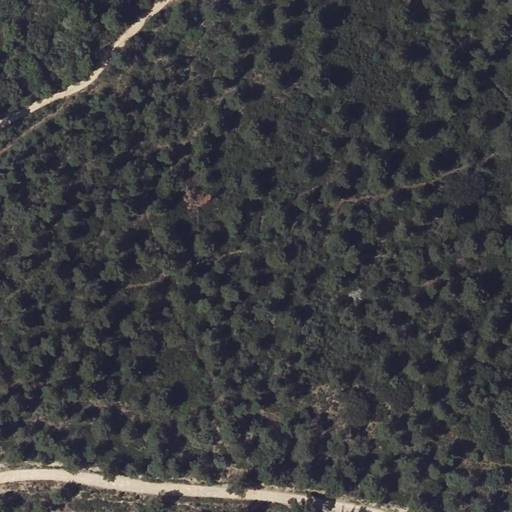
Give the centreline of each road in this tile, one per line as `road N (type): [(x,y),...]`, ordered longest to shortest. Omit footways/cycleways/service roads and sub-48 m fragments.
road 1 (track): [(355,511),(58,474),(0,482)]
road 2 (track): [(162,0),(84,85),(0,122)]
